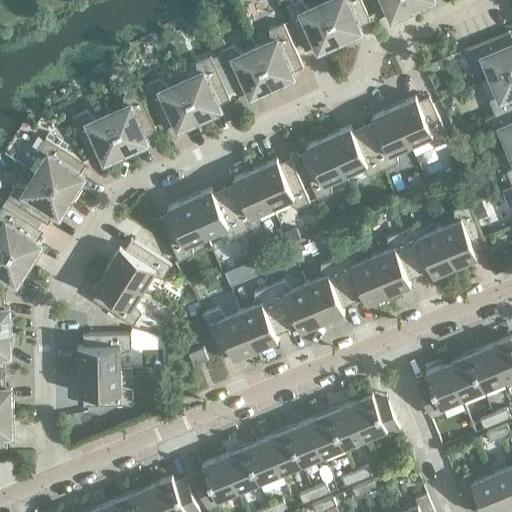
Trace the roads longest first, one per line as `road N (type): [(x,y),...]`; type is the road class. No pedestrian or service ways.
road 1 (residential): [(55,477),(45,431),(42,304),(113,193),(368,78),(376,53)]
road 2 (residential): [(55,477),(386,339)]
road 3 (residential): [(458,511),(386,339)]
road 4 (residential): [(386,339),(511,288)]
road 5 (residential): [(494,0),(376,53)]
